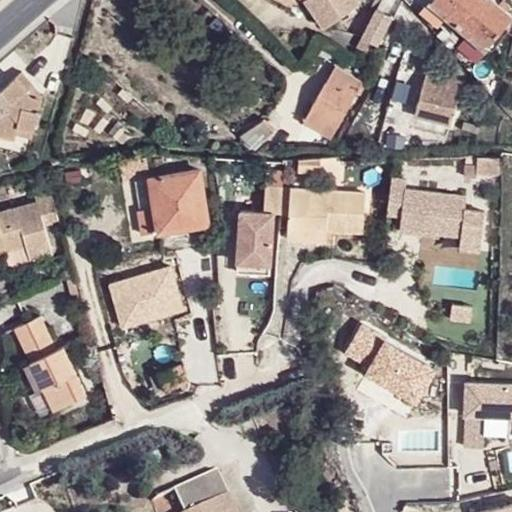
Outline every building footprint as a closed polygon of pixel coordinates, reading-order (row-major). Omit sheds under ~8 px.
[(300,0),(319,27),(355,4),(352,0),(300,0)] [(433,0),(429,0),(425,5),(439,19),(444,15),(446,12),(433,0)] [(433,0),(446,12),(444,15),(466,36),(469,32),(484,46),(510,18),(505,13),(509,9),(501,0),(497,6),(491,0),(433,0)] [(389,20),(375,12),(363,36),(392,51),(397,40),(383,32),(389,20)] [(477,52),(484,46),(469,32),(466,36),(462,39),(477,52)] [(362,83),(335,67),(327,81),(325,81),(310,105),(313,105),(304,119),(333,135),(362,83)] [(0,132),(12,135),(14,123),(30,127),(37,99),(31,97),(24,88),(28,85),(16,71),(0,85),(0,132)] [(461,81),(424,74),(416,114),(453,122),(461,81)] [(262,119),(243,134),(258,140),(271,131),(262,119)] [(0,146),(24,153),(30,127),(14,123),(12,135),(0,132),(0,146)] [(496,175),(497,156),(474,156),(472,163),(472,174),(496,175)] [(143,158),(117,162),(119,181),(129,173),(145,171),(143,158)] [(472,174),(472,163),(459,163),(459,181),(472,182),(472,174)] [(195,171),(147,178),(151,209),(154,233),(203,226),(195,171)] [(147,178),(130,180),(134,211),(151,209),(147,178)] [(402,180),(389,178),(383,217),(398,219),(396,233),(431,237),(431,232),(461,236),(465,195),(402,188),(402,180)] [(260,185),(259,210),(231,209),(229,251),(262,253),(264,211),(279,212),(281,187),(260,185)] [(361,194),(281,187),(279,212),(284,212),(282,238),(309,239),(310,227),(321,228),(358,231),(361,194)] [(55,221),(47,192),(32,195),(34,205),(0,212),(0,253),(4,272),(28,265),(25,260),(48,255),(40,224),(55,221)] [(151,209),(134,211),(137,236),(154,233),(151,209)] [(321,241),(321,228),(310,227),(309,239),(321,241)] [(460,246),(461,236),(431,232),(431,237),(431,241),(460,246)] [(262,253),(229,251),(228,261),(261,263),(262,253)] [(216,296),(207,297),(208,307),(217,305),(216,296)] [(12,330),(27,364),(41,391),(50,413),(85,395),(62,347),(54,351),(38,318),(12,330)] [(34,394),(41,391),(27,364),(20,366),(34,394)] [(185,382),(184,378),(178,366),(160,375),(168,391),(185,382)] [(172,489),(181,511),(232,511),(216,470),(172,489)]
